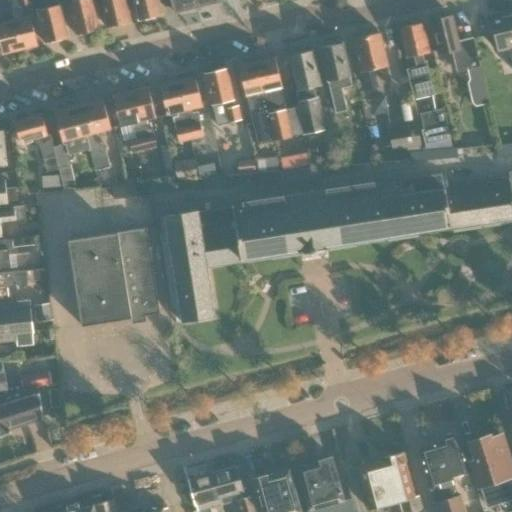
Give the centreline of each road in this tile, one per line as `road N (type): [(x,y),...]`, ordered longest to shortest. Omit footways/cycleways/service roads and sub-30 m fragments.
road 1 (residential): [(0,498),(511,356)]
road 2 (residential): [(0,90),(301,16),(343,20),(431,0)]
